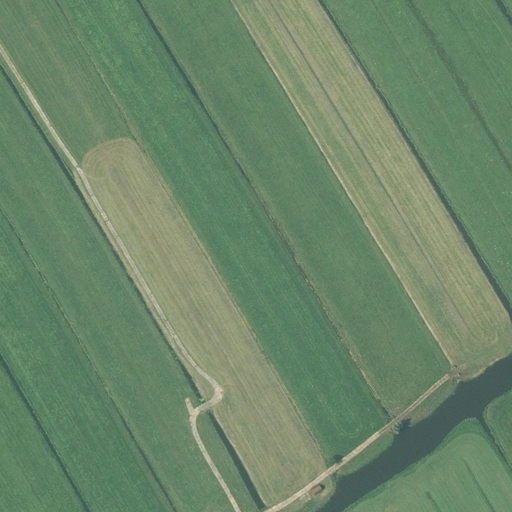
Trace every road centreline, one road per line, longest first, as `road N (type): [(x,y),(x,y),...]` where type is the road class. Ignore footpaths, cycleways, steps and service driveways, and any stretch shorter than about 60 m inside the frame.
road 1 (track): [(0,47),(186,357),(216,388),(191,415),(192,429),(236,511)]
road 2 (track): [(270,511),(465,365)]
